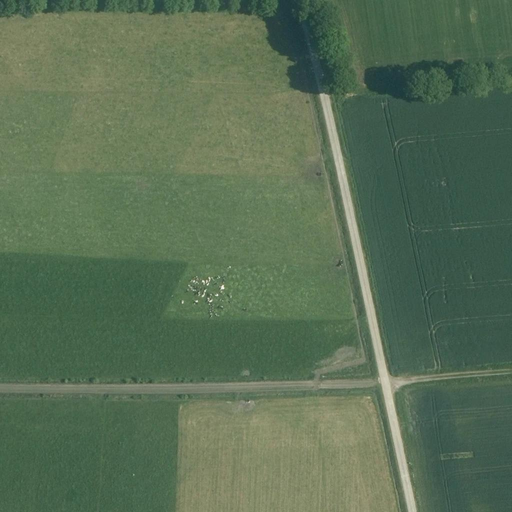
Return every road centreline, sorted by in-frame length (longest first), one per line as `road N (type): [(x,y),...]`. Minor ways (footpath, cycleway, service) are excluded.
road 1 (unclassified): [(411,511),(299,0)]
road 2 (track): [(511,371),(0,388)]
